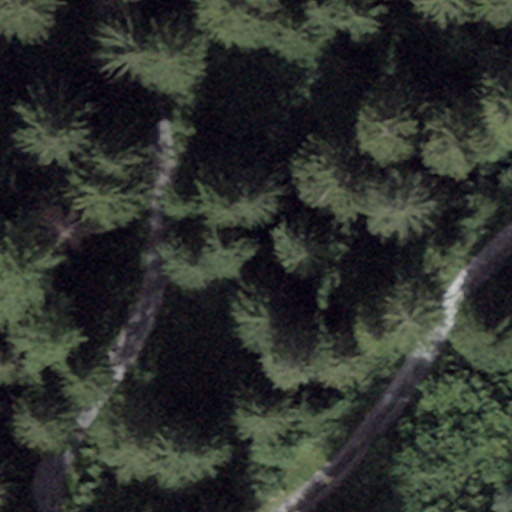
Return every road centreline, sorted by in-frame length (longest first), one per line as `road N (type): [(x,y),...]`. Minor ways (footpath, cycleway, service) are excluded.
road 1 (track): [(49,511),(83,415),(134,329),(158,261),(161,138),(130,48),(98,0)]
road 2 (track): [(511,231),(463,284),(382,416),(290,511)]
